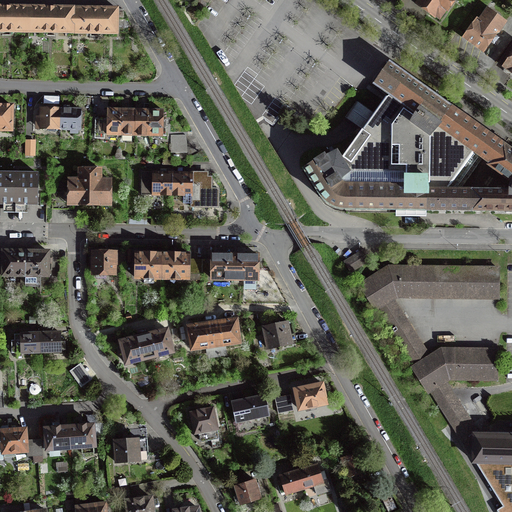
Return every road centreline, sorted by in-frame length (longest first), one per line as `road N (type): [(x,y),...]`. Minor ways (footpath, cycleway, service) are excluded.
road 1 (residential): [(511,236),(262,236)]
road 2 (secondary): [(511,116),(350,0)]
road 3 (residential): [(334,365),(140,403)]
road 4 (residential): [(140,403),(82,337),(72,233)]
road 5 (residential): [(262,236),(72,233)]
road 6 (residential): [(178,89),(0,83)]
road 7 (residential): [(262,236),(178,89)]
road 8 (residential): [(415,511),(334,365)]
road 9 (residential): [(334,365),(262,236)]
road 10 (residential): [(140,403),(0,414)]
road 11 (residential): [(216,511),(178,447),(140,403)]
